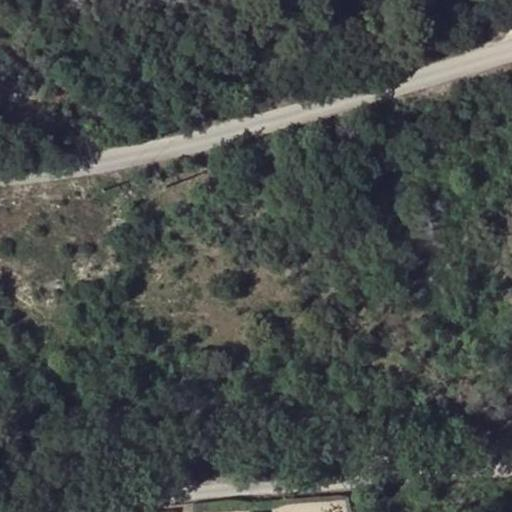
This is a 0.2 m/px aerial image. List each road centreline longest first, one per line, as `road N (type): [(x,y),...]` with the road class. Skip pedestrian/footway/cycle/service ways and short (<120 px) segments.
road 1 (unclassified): [(511,52),(90,165),(0,179)]
road 2 (unclassified): [(511,468),(233,488),(92,511)]
